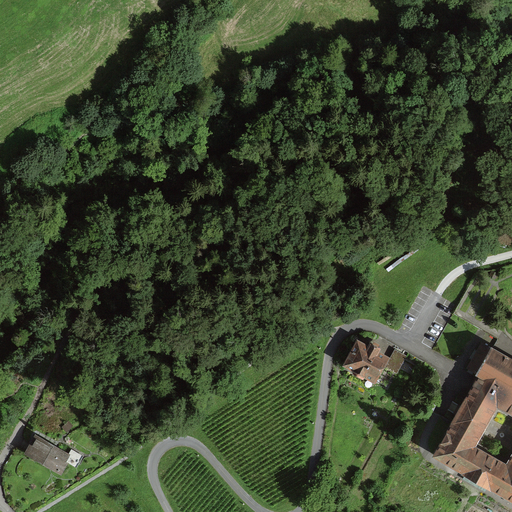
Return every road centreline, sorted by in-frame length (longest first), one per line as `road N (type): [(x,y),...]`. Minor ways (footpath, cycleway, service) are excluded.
road 1 (residential): [(301,511),(312,492),(333,342),(358,324),(404,343)]
road 2 (residential): [(169,511),(153,467),(162,447),(176,440),(199,446),(261,511)]
